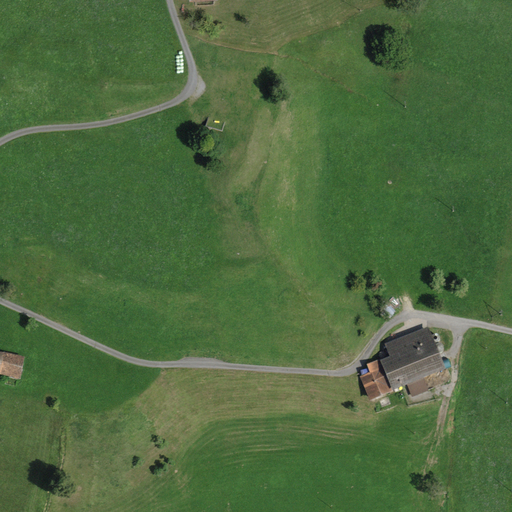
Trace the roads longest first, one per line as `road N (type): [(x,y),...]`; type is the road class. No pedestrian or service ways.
road 1 (unclassified): [(511,331),(403,314),(354,369),(340,373),(141,364),(0,300)]
road 2 (unclassified): [(0,143),(32,128),(89,126),(157,109),(191,91),(192,59),(169,0)]
